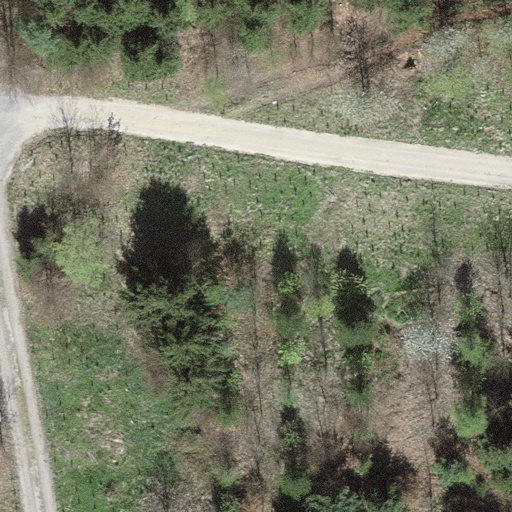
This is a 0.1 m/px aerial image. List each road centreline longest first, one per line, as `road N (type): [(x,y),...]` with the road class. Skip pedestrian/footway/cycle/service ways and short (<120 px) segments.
road 1 (track): [(0,104),(511,179)]
road 2 (track): [(40,511),(0,284)]
